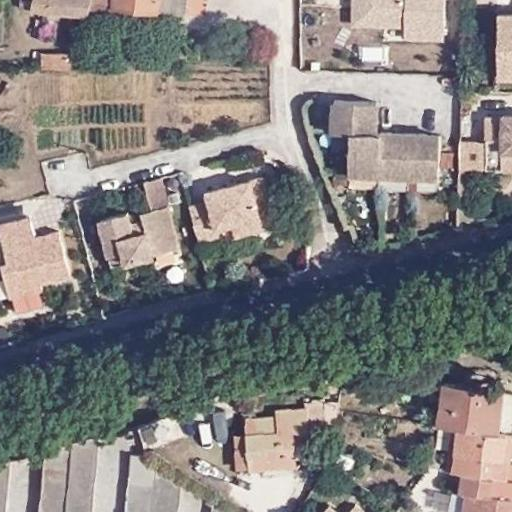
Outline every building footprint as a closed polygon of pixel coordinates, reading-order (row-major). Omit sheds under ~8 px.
[(0,0),(0,41),(9,41),(8,0),(0,0)] [(19,0),(19,8),(32,9),(32,0),(19,0)] [(32,0),(32,9),(88,13),(89,0),(88,0),(32,0)] [(111,0),(111,2),(111,7),(188,13),(189,0),(111,0)] [(352,0),(351,25),(405,26),(404,38),(445,40),(446,0),(352,0)] [(511,12),(499,12),(498,77),(511,77),(511,12)] [(67,68),(66,54),(43,54),(44,68),(67,68)] [(85,102),(102,101),(102,72),(42,73),(42,106),(60,106),(60,85),(85,84),(85,102)] [(379,101),(334,99),(333,129),(352,130),(350,172),(439,176),(441,133),(378,130),(379,101)] [(500,118),(487,118),(486,169),(503,169),(503,152),(511,152),(511,114),(500,115),(500,118)] [(208,201),(189,206),(198,241),(217,235),(216,228),(232,224),(235,235),(275,225),(263,176),(206,191),(208,201)] [(181,246),(170,204),(163,177),(144,182),(151,209),(142,212),(147,228),(136,232),(130,211),(100,218),(112,264),(181,246)] [(0,208),(0,225),(25,219),(21,202),(0,208)] [(43,282),(71,273),(60,230),(36,236),(31,218),(25,219),(0,225),(0,227),(9,261),(2,263),(11,297),(44,288),(43,282)] [(161,380),(149,382),(151,395),(163,394),(161,380)] [(445,381),(439,423),(440,423),(459,426),(499,433),(502,411),(493,410),(496,388),(445,381)] [(506,390),(496,388),(493,410),(502,411),(506,390)] [(312,429),(327,428),(326,401),(309,402),(309,406),(277,409),(277,415),(246,417),(247,433),(250,468),(297,465),(296,443),(313,442),(312,429)] [(459,426),(440,423),(436,446),(450,448),(450,451),(455,452),(459,426)] [(464,473),(508,480),(511,460),(505,459),(509,434),(499,433),(459,426),(455,452),(450,451),(447,470),(464,473)] [(93,511),(102,433),(46,449),(39,511),(93,511)] [(240,469),(250,468),(247,433),(238,433),(240,469)] [(179,511),(183,478),(145,453),(132,452),(125,511),(179,511)] [(7,511),(13,460),(0,463),(0,511),(7,511)] [(511,480),(508,480),(464,473),(461,490),(467,492),(467,494),(464,511),(511,511),(511,480)] [(449,511),(464,511),(467,494),(452,492),(449,511)] [(235,511),(213,498),(211,511),(235,511)]
